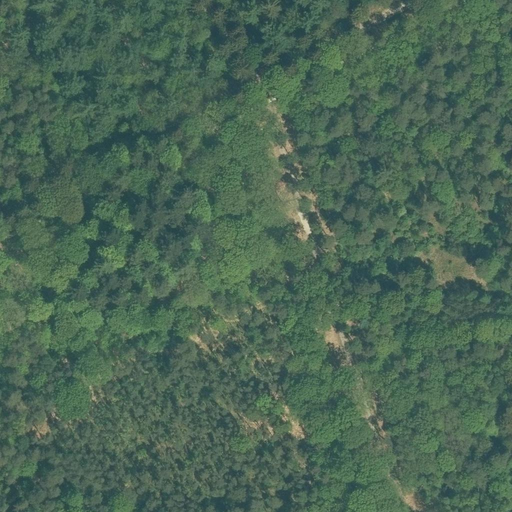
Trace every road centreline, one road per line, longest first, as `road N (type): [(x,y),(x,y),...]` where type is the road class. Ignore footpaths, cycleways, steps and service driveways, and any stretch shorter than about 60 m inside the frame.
road 1 (track): [(396,511),(252,84)]
road 2 (track): [(252,84),(0,215)]
road 3 (track): [(412,0),(252,84)]
